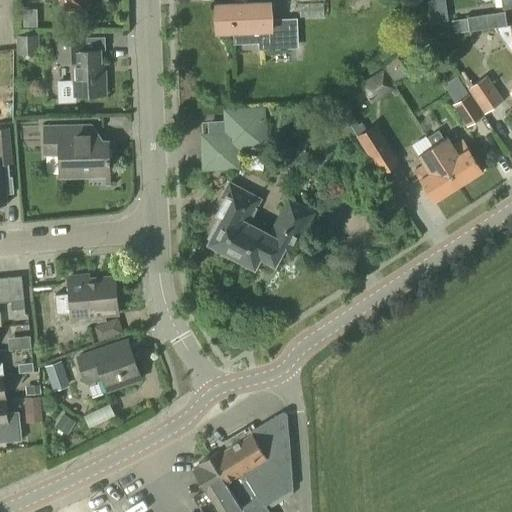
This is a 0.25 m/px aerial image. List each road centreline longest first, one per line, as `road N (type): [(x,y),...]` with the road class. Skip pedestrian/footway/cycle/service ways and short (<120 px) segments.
road 1 (tertiary): [(213,388),(283,368),(312,339),(511,210)]
road 2 (tertiary): [(1,511),(183,423),(213,388)]
road 3 (residential): [(152,235),(145,0)]
road 4 (residential): [(213,388),(175,331),(152,235)]
road 5 (residential): [(0,247),(152,235)]
